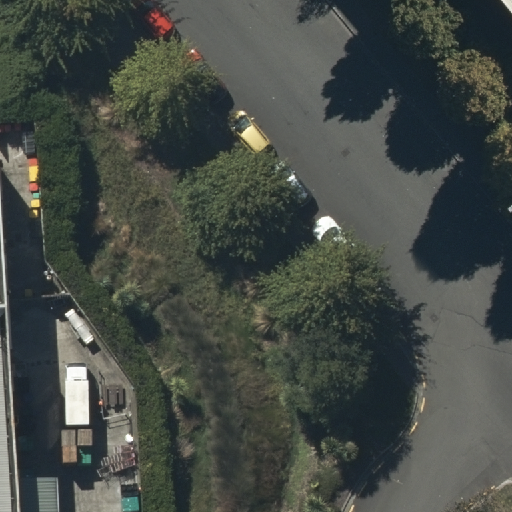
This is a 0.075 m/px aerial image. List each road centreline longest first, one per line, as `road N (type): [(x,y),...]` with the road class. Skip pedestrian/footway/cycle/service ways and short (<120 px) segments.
road 1 (unclassified): [(511,359),(221,0)]
road 2 (unclassified): [(398,511),(511,388)]
